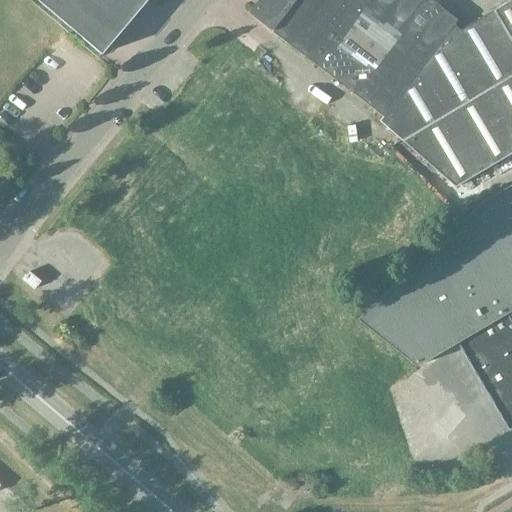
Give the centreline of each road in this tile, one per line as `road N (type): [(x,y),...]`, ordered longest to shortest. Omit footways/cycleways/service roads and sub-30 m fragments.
road 1 (unclassified): [(197,0),(0,249)]
road 2 (tertiary): [(168,511),(0,367)]
